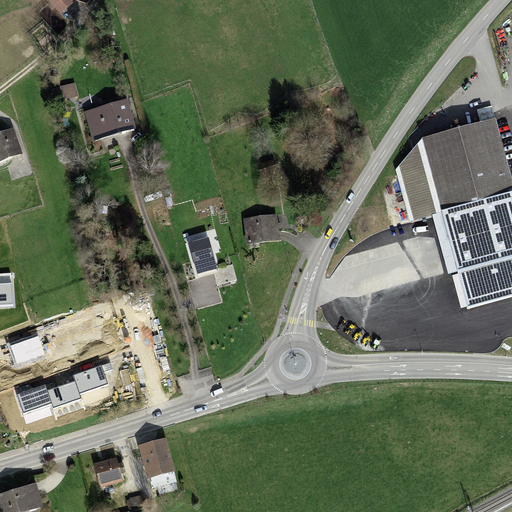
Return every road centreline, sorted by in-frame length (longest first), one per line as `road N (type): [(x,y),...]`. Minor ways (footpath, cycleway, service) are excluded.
road 1 (tertiary): [(296,340),(332,234),(429,85),(500,0)]
road 2 (secondary): [(0,468),(274,376)]
road 3 (secondary): [(511,368),(318,367)]
road 4 (track): [(104,0),(56,51),(0,93)]
